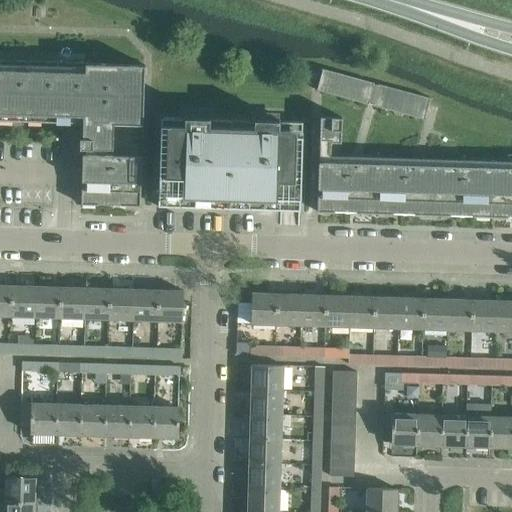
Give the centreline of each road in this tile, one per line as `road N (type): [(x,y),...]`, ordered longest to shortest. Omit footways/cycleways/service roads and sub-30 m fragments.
road 1 (residential): [(511,254),(215,249)]
road 2 (residential): [(205,471),(215,249)]
road 3 (residential): [(215,249),(0,244)]
road 4 (residential): [(71,511),(72,468),(205,471)]
road 5 (secondary): [(511,42),(360,0)]
